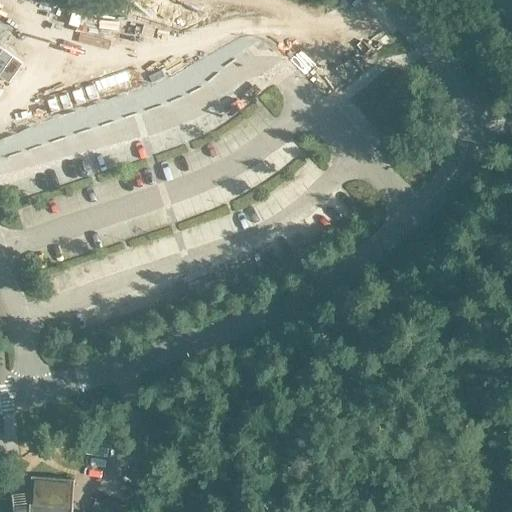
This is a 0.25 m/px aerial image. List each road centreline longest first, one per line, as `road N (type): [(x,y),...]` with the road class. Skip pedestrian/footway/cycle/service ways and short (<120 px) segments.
road 1 (unclassified): [(0,400),(226,330),(313,292),(431,200),(459,162),(466,125)]
road 2 (unclassified): [(466,125),(449,73),(386,0)]
